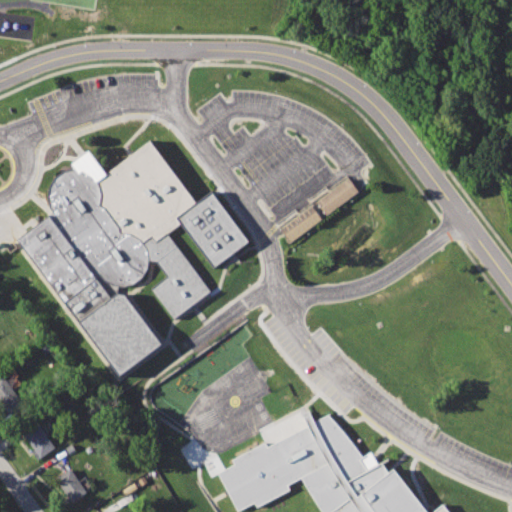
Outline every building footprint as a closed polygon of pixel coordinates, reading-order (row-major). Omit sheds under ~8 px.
[(16,240),(117,374),(161,343),(124,294),(118,293),(118,286),(120,286),(122,286),(133,283),(137,280),(141,277),(148,266),(148,263),(149,259),(156,261),(167,276),(151,287),(173,317),(208,290),(168,233),(180,223),(213,267),(230,255),(249,241),(213,193),(211,190),(197,201),(150,140),(130,154),(106,172),(88,150),(81,156),(76,159),(71,163),(74,168),(73,169),(63,171),(54,178),(49,186),(48,198),(50,206),(53,212),(51,214),(35,226),(16,240)] [(315,197),(324,213),(358,192),(348,177),(315,197)] [(289,242),(321,218),(310,205),(279,229),(289,242)] [(4,375),(0,377),(0,401),(5,409),(20,399),(4,375)] [(217,473),(237,510),(254,502),(256,506),(289,489),(287,484),(301,477),(322,511),(427,511),(392,468),(386,460),(377,464),(373,456),(370,452),(362,457),(350,441),(330,414),(314,422),(309,410),(305,412),(302,413),(307,425),(305,426),(267,447),(265,442),(232,459),(234,464),(217,473)] [(35,419),(22,428),(40,455),(53,445),(35,419)] [(69,470),(55,481),(73,503),(87,494),(69,470)]
